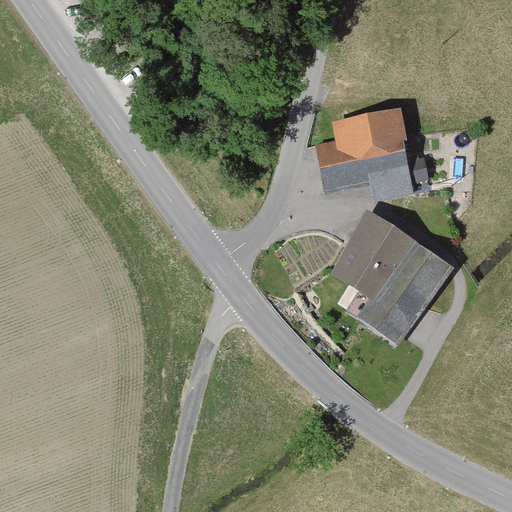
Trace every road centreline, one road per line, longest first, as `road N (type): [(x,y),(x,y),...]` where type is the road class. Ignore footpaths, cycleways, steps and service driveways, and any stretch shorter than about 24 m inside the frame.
road 1 (tertiary): [(511,498),(412,450),(327,386),(226,276)]
road 2 (tertiary): [(226,276),(29,0)]
road 3 (residential): [(325,0),(281,184),(263,230),(226,276)]
road 4 (residential): [(169,511),(226,276)]
